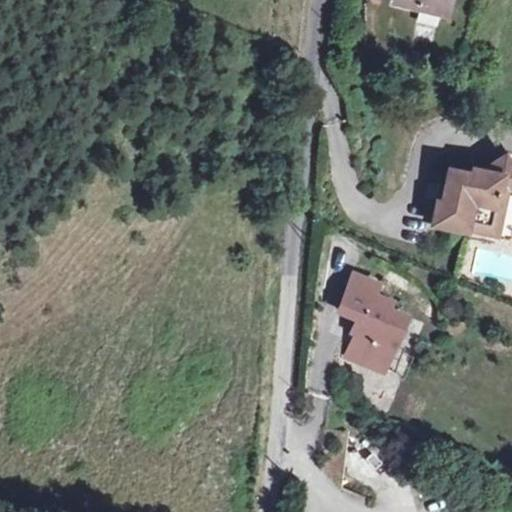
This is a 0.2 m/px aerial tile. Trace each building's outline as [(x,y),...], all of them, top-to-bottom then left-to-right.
[(398,0),(398,4),(445,13),(448,0),(398,0)] [(449,171),(446,189),(443,202),(438,202),(434,226),(507,241),(511,220),(511,169),(504,158),(482,174),(471,171),(470,176),(449,171)] [(382,347),(391,350),(404,318),(386,310),(389,303),(374,295),(378,286),(352,276),(338,311),(361,322),(346,359),(373,370),(382,347)] [(382,374),(391,350),(382,347),(373,370),(382,374)] [(324,471),(343,490),(349,432),(327,431),(324,471)]
